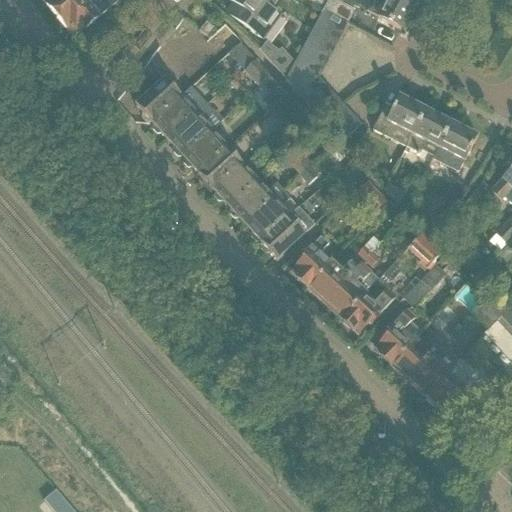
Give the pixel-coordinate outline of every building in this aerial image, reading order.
[(44,0),(48,5),(46,7),(56,19),(78,0),(44,0)] [(96,0),(89,7),(83,0),(78,0),(56,19),(66,31),(68,29),(74,36),(83,29),(84,30),(119,0),(118,0),(96,0)] [(228,0),(228,1),(234,6),(227,15),(264,42),(281,18),(271,10),(278,0),(228,0)] [(328,0),(322,12),(347,25),(353,12),(330,0),(328,0)] [(372,0),(366,13),(369,14),(402,32),(402,31),(403,29),(406,30),(411,21),(408,20),(409,17),(415,6),(404,0),(372,0)] [(347,25),(322,12),(317,23),(341,36),(347,25)] [(317,23),(311,35),(335,47),(341,36),(317,23)] [(206,24),(200,31),(199,32),(207,39),(214,31),(206,24)] [(228,55),(241,44),(224,27),(207,43),(223,59),(228,55)] [(335,47),(311,35),(305,46),(329,58),(335,47)] [(241,44),(228,55),(243,72),(255,62),(240,45),(241,44)] [(286,82),(294,65),(281,51),(275,56),(265,45),(258,51),(286,82)] [(329,58),(305,46),(299,57),(323,70),(329,58)] [(286,82),(285,83),(318,80),(323,70),(299,57),(294,65),(286,82)] [(255,62),(243,72),(258,88),(269,77),(255,62)] [(318,80),(285,83),(307,107),(327,89),(318,80)] [(190,89),(179,98),(164,81),(135,108),(151,125),(190,89)] [(279,87),(262,102),(270,111),(276,105),(287,96),(279,87)] [(206,106),(190,89),(151,125),(166,142),(206,106)] [(327,89),(307,107),(315,116),(335,98),(327,89)] [(291,122),(300,114),(302,112),(287,96),(276,105),(291,122)] [(342,106),(335,98),(315,116),(323,125),(342,106)] [(406,149),(425,112),(398,98),(391,112),(384,108),(372,132),(406,149)] [(206,106),(166,142),(173,149),(171,154),(176,159),(181,159),(182,159),(211,133),(223,122),(215,113),(213,114),(206,106)] [(342,106),(323,125),(341,144),(360,126),(342,106)] [(253,126),(262,117),(254,108),(244,116),(253,126)] [(450,125),(425,112),(406,149),(418,156),(419,153),(433,159),(450,125)] [(316,132),(300,114),(291,122),(306,141),(316,132)] [(450,125),(433,159),(431,162),(458,176),(477,138),(450,125)] [(226,150),(211,133),(182,159),(197,176),(226,150)] [(242,167),(226,150),(197,176),(213,193),(242,167)] [(299,177),(309,169),(300,159),(291,168),(299,177)] [(242,167),(213,193),(228,211),(257,184),(242,167)] [(309,169),(299,177),(308,187),(317,178),(309,169)] [(511,169),(501,181),(502,182),(490,194),(500,203),(511,190),(511,169)] [(266,194),(257,184),(228,211),(244,228),(282,193),(275,185),(266,194)] [(386,204),(367,184),(354,196),(373,216),(386,204)] [(387,185),(384,191),(399,207),(405,195),(387,185)] [(451,214),(467,194),(456,185),(440,205),(451,214)] [(282,193),(244,228),(259,245),(288,218),(279,208),(289,200),(282,193)] [(339,201),(331,193),(321,201),(329,210),(339,201)] [(260,245),(259,250),(264,256),(269,255),(275,262),(304,236),(313,228),(297,210),(288,218),(259,245),(260,245)] [(511,220),(510,219),(494,238),(505,248),(511,240),(511,220)] [(421,237),(408,250),(428,269),(440,256),(421,237)] [(328,268),(328,267),(317,258),(328,246),(320,239),(298,262),(300,264),(292,274),(296,278),(294,280),(307,291),(309,289),(328,268)] [(369,242),(363,249),(356,256),(363,263),(370,256),(376,249),(369,242)] [(377,262),(370,256),(363,263),(370,270),(377,262)] [(328,268),(309,289),(326,305),(337,293),(335,291),(345,279),(347,280),(357,270),(349,263),(339,273),(330,265),(328,267),(328,268)] [(489,266),(470,286),(480,295),(499,275),(489,266)] [(337,293),(326,305),(342,320),(364,296),(373,287),(377,282),(360,267),(357,270),(347,280),(345,279),(335,291),(337,293)] [(364,296),(342,320),(340,322),(352,333),(354,331),(358,335),(367,326),(369,328),(389,304),(394,299),(389,294),(389,291),(387,285),(381,280),(380,281),(379,280),(364,296)] [(418,282),(401,300),(412,310),(429,292),(418,282)] [(500,319),(498,317),(484,301),(471,314),(487,332),(496,323),(500,319)] [(511,304),(498,317),(500,319),(511,331),(511,304)] [(414,321),(406,313),(382,340),(384,342),(375,351),(380,355),(378,357),(390,368),(392,366),(415,342),(421,335),(410,325),(414,321)] [(511,339),(496,323),(487,332),(483,335),(510,365),(511,362),(511,339)] [(415,342),(392,366),(425,397),(458,362),(448,353),(450,351),(436,338),(425,351),(415,342)] [(459,360),(458,362),(425,397),(423,399),(435,410),(437,408),(441,412),(450,403),(452,405),(464,392),(465,392),(472,384),(477,384),(481,380),(481,375),(477,371),(471,371),(459,360)] [(72,511),(55,492),(43,502),(51,511),(72,511)]
